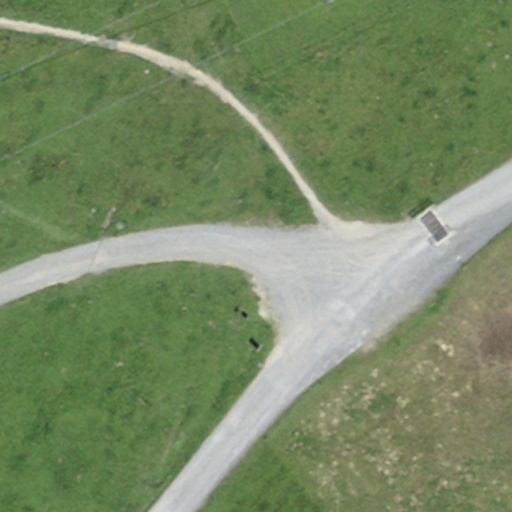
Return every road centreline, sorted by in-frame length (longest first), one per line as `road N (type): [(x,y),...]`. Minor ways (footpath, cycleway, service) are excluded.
road 1 (track): [(362,279),(238,247),(112,249),(0,289)]
road 2 (track): [(172,511),(281,366),(362,279)]
road 3 (track): [(362,279),(511,194)]
